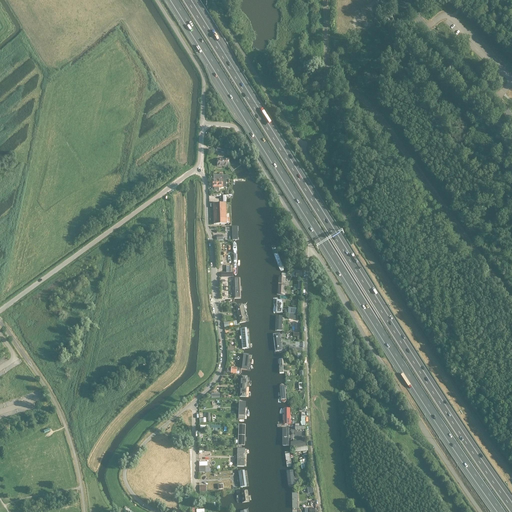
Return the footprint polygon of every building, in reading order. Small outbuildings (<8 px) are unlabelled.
[(213,185),(212,185),(212,187),(213,187),(213,188),(215,188),(215,191),(219,190),(219,188),(222,187),(222,179),(222,175),(214,176),(214,180),(213,180),(213,185)] [(226,203),(213,204),(213,207),(214,225),(227,224),(226,223),(226,218),(226,203)] [(271,248),(271,250),(279,271),(281,273),(283,272),(285,271),(284,269),(275,248),(274,247),(272,247),(271,248)] [(242,303),(236,304),(239,323),(247,322),(242,303)] [(246,329),(240,330),(242,350),(248,349),(246,329)] [(280,335),(273,335),(274,354),(282,353),(280,335)] [(241,370),(250,371),(251,359),(249,359),(249,356),(243,355),(241,370)] [(249,378),(240,378),(239,398),(248,398),(249,378)] [(291,442),(291,448),(306,446),(305,440),(291,442)] [(247,450),(237,449),(237,468),(246,468),(247,450)] [(293,473),(286,473),(288,489),(295,488),(293,473)] [(248,491),(239,492),(241,506),(250,504),(248,491)]
